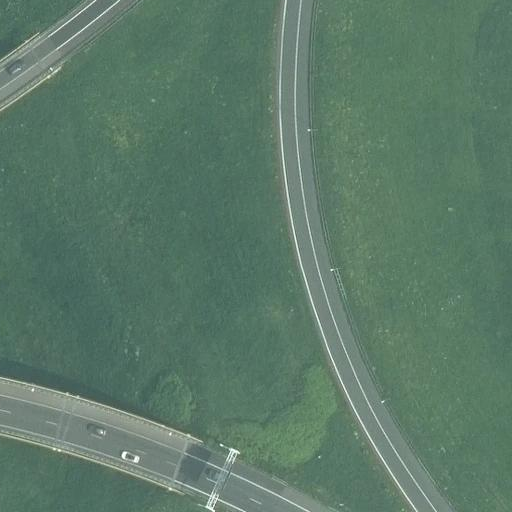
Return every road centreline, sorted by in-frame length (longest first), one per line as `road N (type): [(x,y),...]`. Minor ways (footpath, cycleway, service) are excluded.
road 1 (motorway): [(426,511),(361,407),(314,287),(287,130),(293,0)]
road 2 (motorway): [(274,511),(135,451),(0,411)]
road 3 (motorway): [(0,79),(107,0)]
